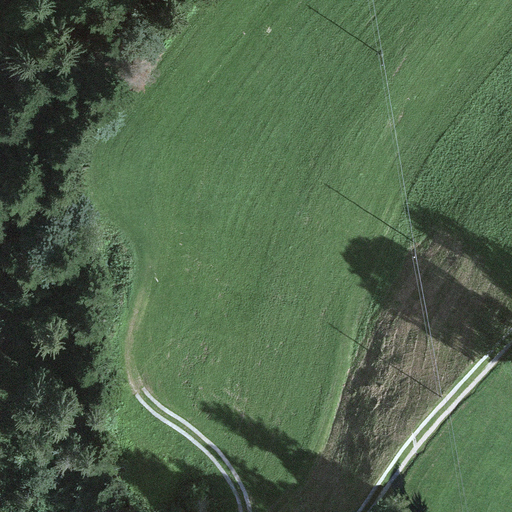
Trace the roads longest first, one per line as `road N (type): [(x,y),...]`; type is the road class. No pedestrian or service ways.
road 1 (track): [(246,511),(231,472),(153,403),(129,368),(129,331),(153,260)]
road 2 (track): [(511,337),(365,511)]
